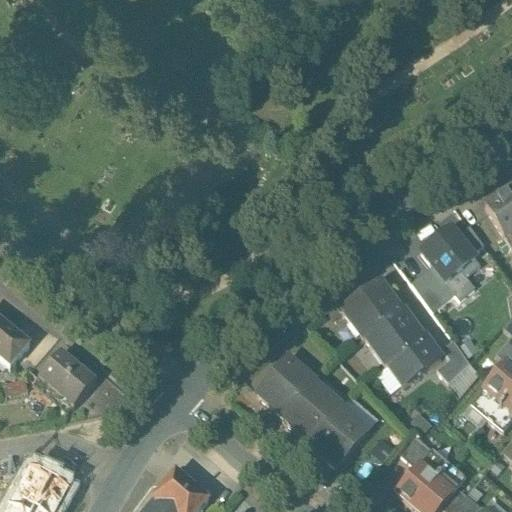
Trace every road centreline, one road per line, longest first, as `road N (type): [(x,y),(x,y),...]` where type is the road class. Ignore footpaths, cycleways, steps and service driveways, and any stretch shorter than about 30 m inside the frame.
road 1 (tertiary): [(181,404),(259,318),(415,185),(511,115)]
road 2 (residential): [(181,404),(0,245)]
road 3 (tertiary): [(310,511),(181,404)]
road 4 (residential): [(125,480),(54,446),(0,455)]
